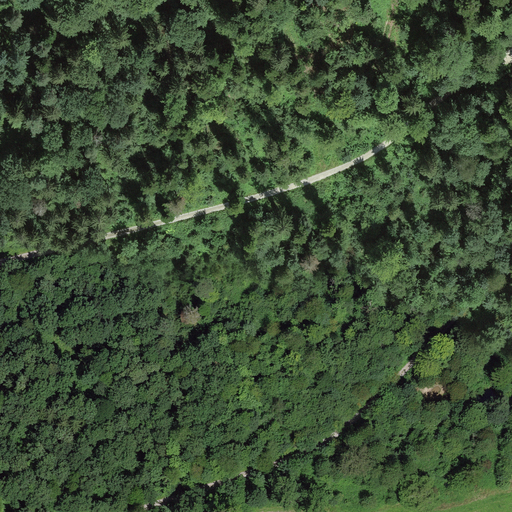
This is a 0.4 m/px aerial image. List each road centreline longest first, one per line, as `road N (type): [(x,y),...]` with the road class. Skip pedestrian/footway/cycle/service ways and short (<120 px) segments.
road 1 (track): [(511,48),(340,168),(217,208),(0,261)]
road 2 (track): [(135,511),(327,441),(511,269)]
